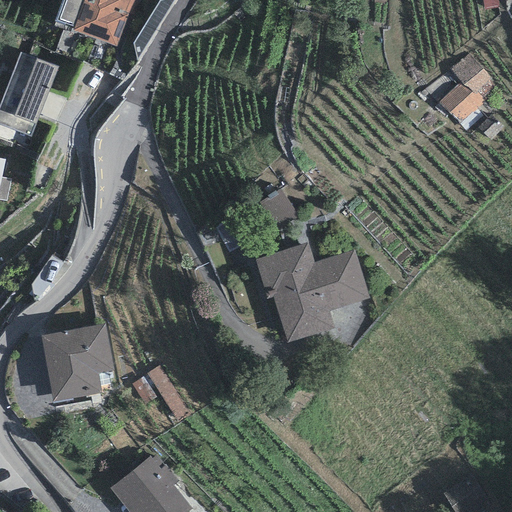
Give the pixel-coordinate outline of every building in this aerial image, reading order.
[(82,0),(71,32),(117,48),(129,13),(132,14),(136,0),(82,0)] [(495,0),(482,0),(483,9),(496,7),(495,0)] [(460,82),(439,103),(460,124),(485,100),(477,92),(492,77),(467,52),(449,70),(460,82)] [(56,69),(19,55),(0,105),(0,127),(30,138),(56,69)] [(503,128),(490,116),(477,129),(490,141),(503,128)] [(297,214),(279,189),(255,207),(274,232),(297,214)] [(308,245),(254,263),(266,302),(272,300),(286,343),(332,329),(327,313),(371,299),(354,250),(314,263),(308,245)] [(114,371),(106,327),(41,339),(53,404),(101,395),(97,375),(114,371)] [(160,472),(150,460),(113,491),(130,511),(188,511),(192,509),(173,487),(179,483),(165,467),(160,472)] [(471,511),(488,499),(469,475),(440,498),(451,511),(471,511)]
